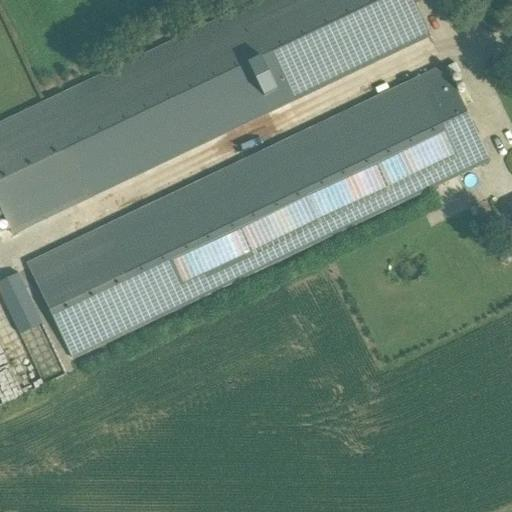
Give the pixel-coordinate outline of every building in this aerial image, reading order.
[(257,0),(0,122),(0,217),(3,216),(13,237),(90,200),(430,38),(412,0),(257,0)] [(444,65),(26,264),(72,361),(490,162),(444,65)] [(0,350),(0,352),(21,343),(0,292),(0,350)] [(44,367),(55,363),(32,306),(15,313),(34,359),(40,357),(44,367)] [(30,394),(0,408),(0,424),(36,407),(30,394)]
